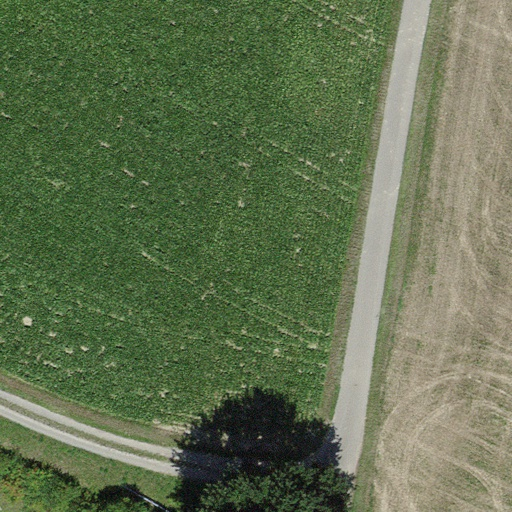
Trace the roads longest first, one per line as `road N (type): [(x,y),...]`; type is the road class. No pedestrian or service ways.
road 1 (unclassified): [(427,0),(336,511)]
road 2 (track): [(0,406),(152,468),(340,483)]
